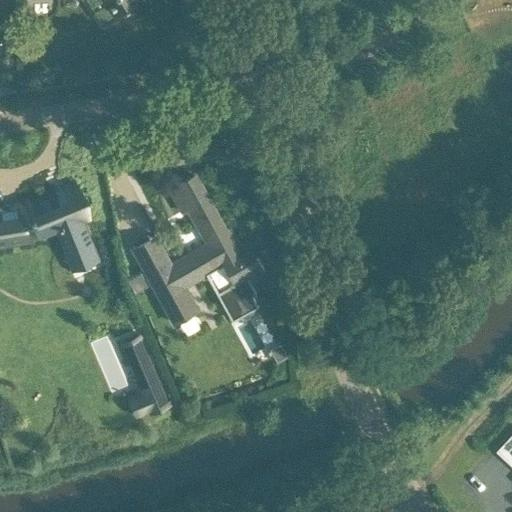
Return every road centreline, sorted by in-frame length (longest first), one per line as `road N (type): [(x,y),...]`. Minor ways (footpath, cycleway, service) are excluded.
road 1 (unclassified): [(422,511),(329,324),(277,84)]
road 2 (tertiary): [(0,122),(277,84)]
road 3 (track): [(399,37),(277,84)]
